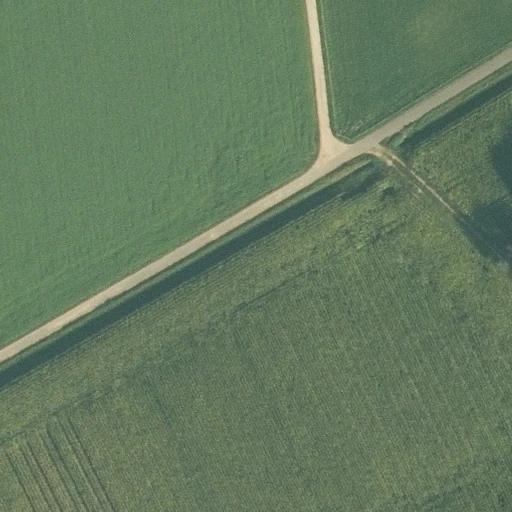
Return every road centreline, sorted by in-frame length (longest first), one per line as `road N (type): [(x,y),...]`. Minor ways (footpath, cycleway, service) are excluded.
road 1 (track): [(0,356),(511,55)]
road 2 (track): [(310,0),(330,166)]
